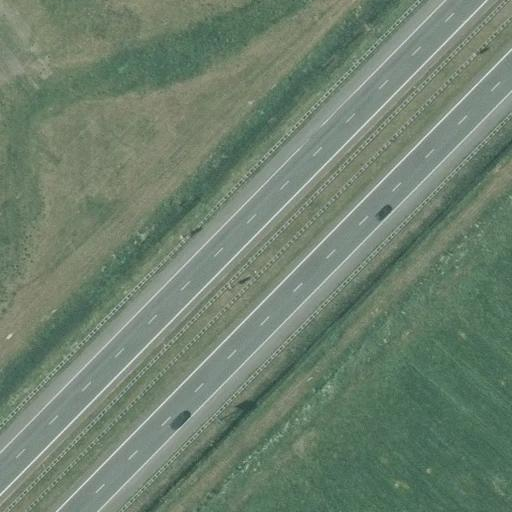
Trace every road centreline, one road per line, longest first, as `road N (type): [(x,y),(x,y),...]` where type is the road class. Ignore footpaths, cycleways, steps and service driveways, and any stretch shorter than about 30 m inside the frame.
road 1 (motorway): [(469,0),(0,476)]
road 2 (motorway): [(78,511),(511,71)]
